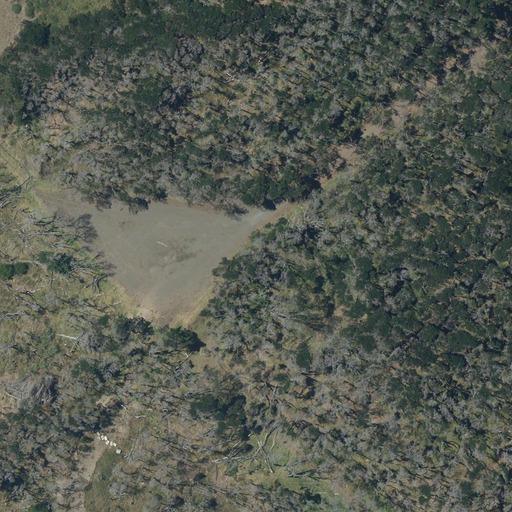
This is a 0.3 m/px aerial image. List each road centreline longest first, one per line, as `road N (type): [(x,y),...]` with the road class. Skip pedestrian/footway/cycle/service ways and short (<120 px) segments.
road 1 (unclassified): [(511,24),(180,284)]
road 2 (unclassified): [(363,511),(227,364),(180,284)]
